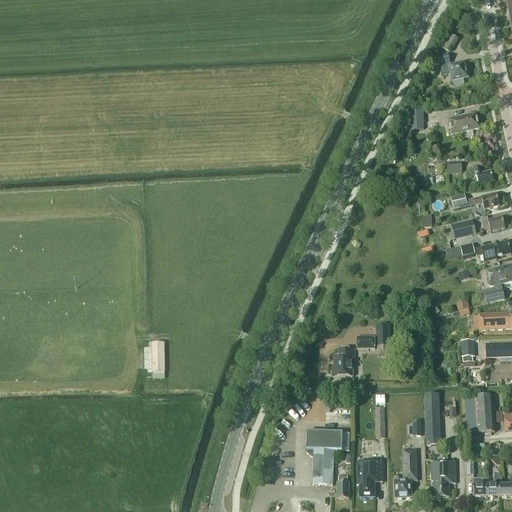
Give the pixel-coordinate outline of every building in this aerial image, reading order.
[(451,35),(448,40),(455,44),(458,40),(451,35)] [(450,67),(448,55),(434,58),(436,68),(441,67),(443,77),(451,76),(452,82),(468,79),(464,64),(450,67)] [(423,112),(409,112),(410,126),(410,132),(424,131),(424,125),(423,112)] [(480,130),(477,115),(448,121),(451,136),(480,130)] [(468,170),(467,160),(446,161),(447,171),(468,170)] [(484,175),(482,168),(473,170),(473,171),(465,173),(467,179),(476,177),(478,186),(493,183),(491,173),(484,175)] [(464,195),(450,198),(453,211),(460,209),(458,203),(466,201),(464,195)] [(466,201),(458,203),(460,209),(460,210),(482,205),(484,211),(499,208),(496,195),(481,199),(481,198),(466,202),(466,201)] [(488,222),(487,219),(482,220),(484,230),(490,229),(490,233),(504,230),(502,219),(488,222)] [(476,236),(473,221),(451,226),(454,241),(476,236)] [(511,255),(508,243),(493,246),(493,247),(476,251),(477,258),(482,256),(484,264),(496,261),(496,259),(511,255)] [(460,248),(450,250),(453,260),(462,257),(463,257),(472,255),(474,255),(472,245),(460,248)] [(511,282),(511,266),(487,272),(487,277),(486,278),(486,281),(487,285),(488,287),(491,288),(497,287),(498,292),(484,295),(487,305),(504,301),(501,286),(511,282)] [(468,300),(458,303),(462,316),(472,313),(468,300)] [(477,318),(474,321),(475,329),(477,331),(480,331),(480,332),(511,330),(511,324),(511,322),(511,305),(508,306),(508,309),(509,315),(479,316),(479,318),(477,318)] [(378,326),(378,347),(390,347),(390,326),(378,326)] [(356,351),(375,351),(375,338),(356,338),(356,351)] [(475,358),(474,341),(461,342),(462,359),(475,358)] [(149,372),(163,372),(163,343),(151,343),(151,368),(149,368),(149,372)] [(511,344),(486,346),(487,359),(511,358),(511,344)] [(354,359),(354,351),(338,351),(338,358),(334,358),(334,368),(332,368),(332,378),(353,378),(352,359),(354,359)] [(440,447),(438,396),(425,396),(427,447),(440,447)] [(494,433),(492,398),(475,399),(477,434),(494,433)] [(464,400),(466,435),(476,435),(474,399),(464,400)] [(384,409),(375,409),(376,440),(385,440),(384,409)] [(511,415),(503,416),(504,422),(505,433),(511,432),(511,415)] [(421,423),(412,423),(413,438),(421,438),(421,423)] [(342,434),(306,433),(306,454),(312,459),(313,459),(312,487),(332,487),(333,452),(341,453),(342,434)] [(486,456),(486,444),(475,445),(475,456),(486,456)] [(417,482),(416,452),(402,453),(404,483),(394,483),(395,500),(397,500),(399,500),(402,500),(403,499),(411,499),(411,483),(417,482)] [(500,467),(500,457),(491,458),(491,461),(497,467),(500,467)] [(382,484),(382,463),(357,464),(357,487),(359,487),(359,499),(361,499),(362,500),(366,500),(367,499),(375,499),(374,484),(382,484)] [(456,485),(455,463),(431,464),(431,484),(434,484),(434,499),(449,499),(449,485),(456,485)] [(494,487),(488,487),(486,487),(486,499),(500,499),(500,487),(502,487),(501,479),(500,479),(500,475),(494,475),(494,487)] [(347,484),(347,478),(338,478),(338,484),(336,484),(336,500),(349,500),(349,484),(347,484)] [(500,487),(500,499),(511,498),(511,478),(510,479),(510,487),(502,487),(500,487)] [(473,499),(486,499),(486,487),(488,487),(488,479),(483,479),(483,480),(473,480),(473,487),(473,499)]
